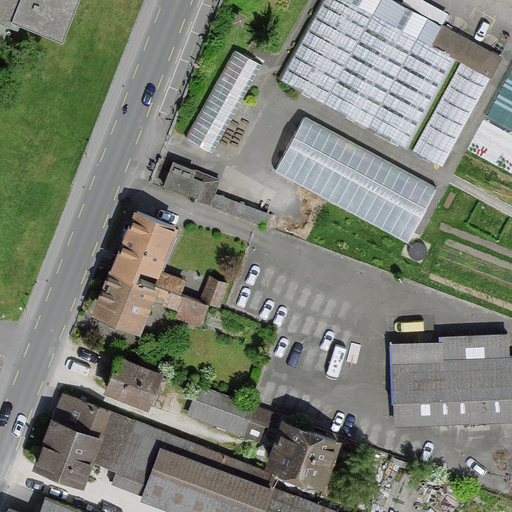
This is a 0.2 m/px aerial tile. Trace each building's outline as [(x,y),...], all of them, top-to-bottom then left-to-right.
[(0,0),(0,34),(2,35),(7,22),(18,27),(21,20),(26,0),(0,0)] [(26,0),(21,20),(66,43),(82,0),(26,0)] [(499,57),(392,0),(319,0),(280,74),(407,142),(456,53),(466,58),(417,148),(442,162),(499,57)] [(260,65),(235,51),(187,134),(211,148),(260,65)] [(436,189),(304,118),(276,171),(407,241),(436,189)] [(173,161),(165,184),(267,221),(269,214),(214,193),(219,178),(173,161)] [(135,208),(111,267),(153,284),(177,225),(135,208)] [(153,284),(111,267),(94,311),(140,330),(157,286),(153,284)] [(511,355),(508,356),(507,334),(437,336),(437,343),(390,344),(392,425),(511,421),(511,418),(510,395),(511,394),(511,355)] [(120,355),(106,390),(148,407),(162,372),(120,355)] [(252,403),(199,384),(188,413),(268,443),(279,413),(252,403)] [(110,410),(63,393),(54,416),(50,415),(32,463),(82,482),(92,458),(110,410)] [(110,410),(92,458),(116,467),(110,484),(184,511),(337,511),(271,487),(277,474),(110,410)] [(322,483),(339,438),(282,417),(266,462),(322,483)] [(79,511),(45,499),(39,511),(19,511),(7,507),(5,511),(79,511)]
